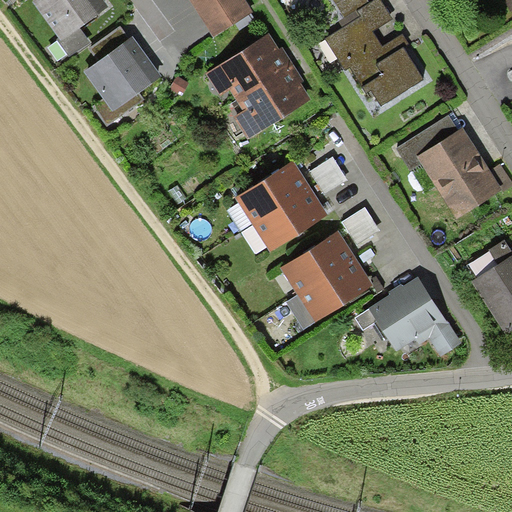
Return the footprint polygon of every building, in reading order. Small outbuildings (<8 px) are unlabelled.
[(30,0),(28,2),(66,61),(86,48),(72,27),(101,8),(95,0),(30,0)] [(238,0),(182,0),(207,38),(247,12),(238,0)] [(421,79),(396,38),(378,49),(369,34),(388,22),(374,0),(366,0),(363,2),(361,0),(330,0),(346,25),(322,39),(353,91),(361,87),(373,108),(421,79)] [(263,36),(200,75),(214,98),(224,92),(230,102),(288,67),(276,47),(272,50),(263,36)] [(124,37),(79,73),(101,100),(88,110),(102,129),(140,99),(134,91),(154,75),(124,37)] [(288,67),(230,102),(237,114),(228,120),(241,141),(304,102),(293,84),(297,82),(288,67)] [(431,193),(451,223),(497,194),(447,117),(391,153),(421,199),(431,193)] [(329,195),(353,180),(337,156),(314,171),(329,195)] [(246,226),(304,190),(288,165),(231,201),(246,226)] [(321,217),(304,190),(246,226),(264,254),(321,217)] [(362,245),(386,230),(370,206),(347,222),(362,245)] [(291,297),(348,260),(332,236),(275,272),(291,297)] [(511,263),(507,256),(464,282),(498,336),(511,327),(511,263)] [(366,288),(348,260),(291,297),(308,324),(366,288)] [(424,339),(429,348),(451,335),(442,321),(436,324),(411,282),(360,312),(384,353),(406,340),(410,348),(424,339)]
